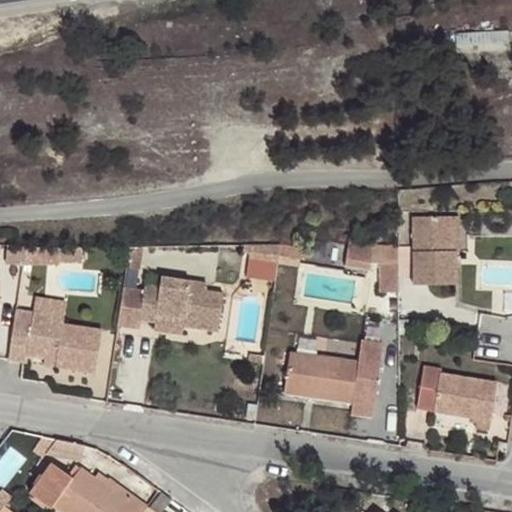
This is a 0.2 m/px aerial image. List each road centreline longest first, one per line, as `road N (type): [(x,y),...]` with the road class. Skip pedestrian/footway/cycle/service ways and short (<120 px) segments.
road 1 (unclassified): [(511,170),(259,179),(119,205),(0,210)]
road 2 (residential): [(511,492),(122,426)]
road 3 (residential): [(236,511),(122,426)]
